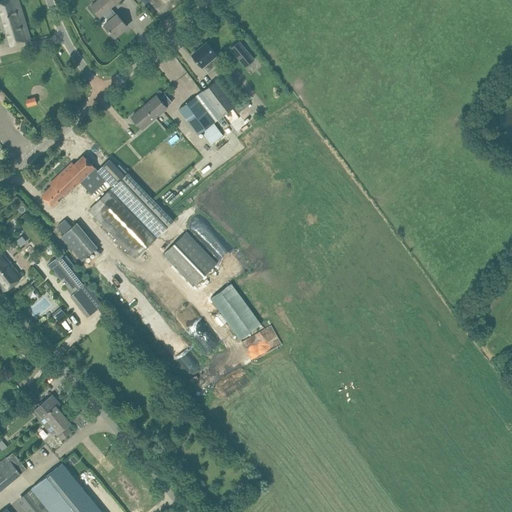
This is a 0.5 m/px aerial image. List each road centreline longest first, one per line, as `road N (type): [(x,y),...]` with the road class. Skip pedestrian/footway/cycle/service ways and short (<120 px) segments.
road 1 (unclassified): [(180,511),(0,298)]
road 2 (tertiary): [(213,0),(104,94)]
road 3 (tertiary): [(0,186),(104,94)]
